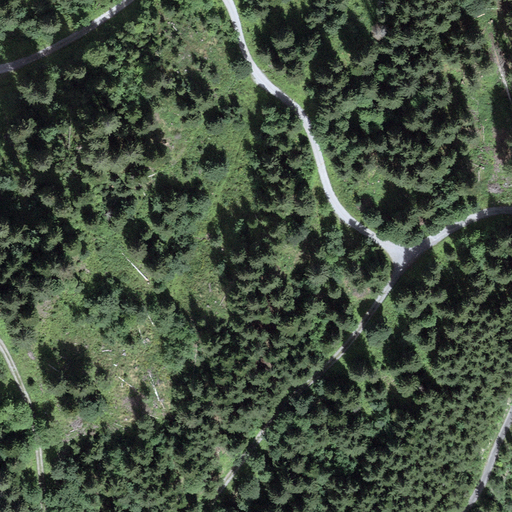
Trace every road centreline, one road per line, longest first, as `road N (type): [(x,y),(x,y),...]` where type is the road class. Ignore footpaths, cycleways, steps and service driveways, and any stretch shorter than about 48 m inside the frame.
road 1 (track): [(228,0),(259,77),(302,114),(330,198),(405,258)]
road 2 (track): [(0,68),(50,50),(127,0)]
